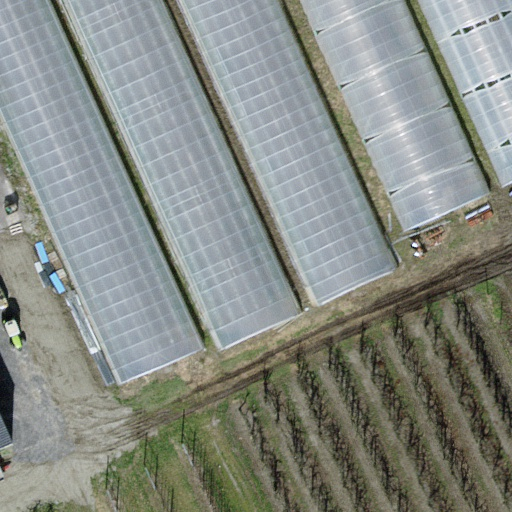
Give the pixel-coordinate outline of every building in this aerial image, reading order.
[(51,0),(0,0),(0,104),(122,382),(204,347),(51,0)] [(164,0),(66,0),(217,342),(299,306),(164,0)] [(275,0),(177,0),(308,297),(390,261),(275,0)] [(404,0),(306,0),(416,250),(498,214),(404,0)] [(511,0),(423,0),(511,201),(511,0)] [(0,439),(21,430),(0,382),(0,439)]
